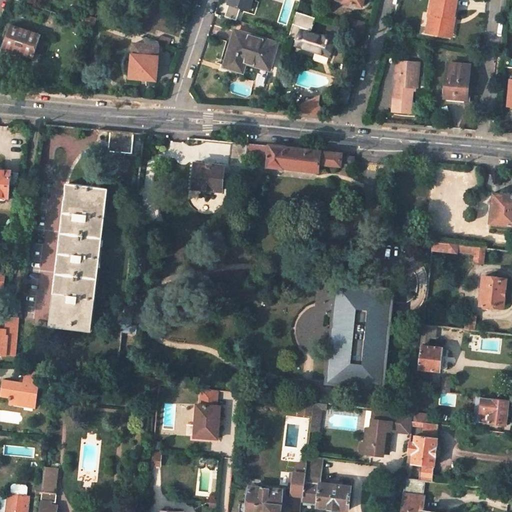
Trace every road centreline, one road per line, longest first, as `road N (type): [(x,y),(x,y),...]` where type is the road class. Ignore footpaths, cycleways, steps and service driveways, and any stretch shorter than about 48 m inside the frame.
road 1 (secondary): [(350,136),(167,120)]
road 2 (secondary): [(167,120),(0,103)]
road 3 (residential): [(493,0),(480,148)]
road 4 (residential): [(385,0),(350,136)]
road 5 (secondary): [(480,148),(350,136)]
road 6 (residential): [(206,0),(167,120)]
